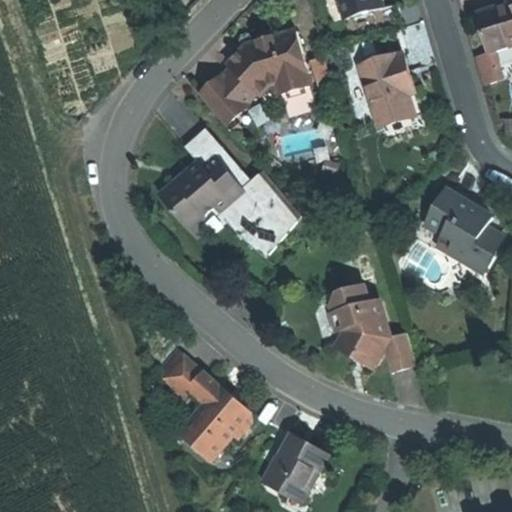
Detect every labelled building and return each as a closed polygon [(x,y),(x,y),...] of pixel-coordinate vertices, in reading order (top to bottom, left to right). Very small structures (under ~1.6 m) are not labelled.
[(340,0),(347,22),(383,11),(379,0),(340,0)] [(400,6),(383,11),(347,22),(354,45),(365,42),(378,38),(407,29),(400,6)] [(493,56),(511,50),(511,12),(500,16),(483,21),(493,56)] [(224,77),(201,96),(227,127),(250,108),(249,106),(261,96),(263,98),(274,89),(285,85),(288,96),(318,87),(315,76),(316,76),(303,34),(280,41),(278,34),(263,38),(265,46),(253,50),(243,57),(232,67),(242,78),(232,87),(224,77)] [(378,38),(365,42),(369,55),(362,57),(364,65),(384,59),(378,38)] [(384,59),(364,65),(363,65),(379,122),(415,111),(407,85),(405,75),(399,57),(399,55),(384,59)] [(407,55),(399,57),(405,75),(412,73),(410,66),(407,55)] [(497,56),(479,61),(487,89),(505,84),(497,56)] [(415,83),(412,73),(405,75),(407,85),(415,83)] [(416,118),(415,111),(379,122),(380,128),(416,118)] [(187,149),(200,165),(204,169),(218,158),(249,197),(232,211),(229,208),(220,215),(233,231),(261,255),(304,219),(266,174),(254,184),(209,132),(187,149)] [(161,197),(189,232),(197,225),(216,210),(220,215),(229,208),(232,211),(249,197),(218,158),(204,169),(200,165),(181,180),(161,197)] [(473,204),(449,190),(429,224),(446,235),(441,244),(488,272),(508,239),(490,228),(496,218),(473,204)] [(203,233),(197,225),(189,232),(195,240),(203,233)] [(411,337),(410,335),(394,339),(385,306),(372,309),(369,291),(339,295),(332,309),(339,311),(343,333),(341,339),(338,347),(347,352),(359,358),(361,354),(372,359),(376,363),(385,355),(389,355),(395,375),(420,368),(419,367),(411,337)] [(339,311),(332,309),(329,314),(333,334),(341,339),(343,333),(339,311)] [(215,384),(179,352),(164,370),(170,375),(166,380),(187,398),(193,392),(209,406),(192,426),(200,432),(191,441),(214,461),(236,436),(240,439),(253,424),(252,416),(215,384)] [(312,446),(295,437),(279,466),(276,464),(265,483),(284,494),(286,490),(302,499),(314,479),(316,480),(330,456),(312,446)]
